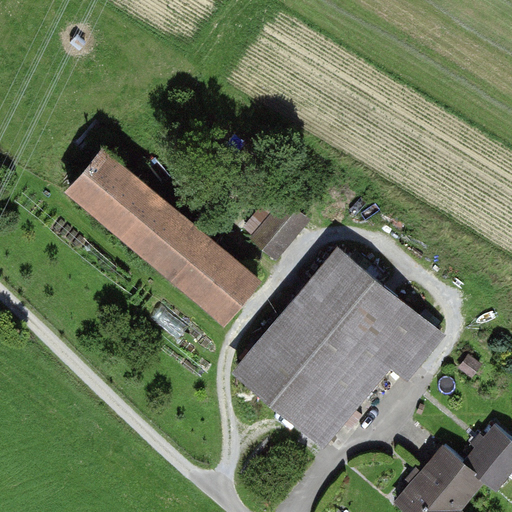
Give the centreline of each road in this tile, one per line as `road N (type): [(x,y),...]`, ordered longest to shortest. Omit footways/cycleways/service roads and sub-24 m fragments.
road 1 (track): [(292,511),(382,406),(425,381),(451,345),(458,316),(448,295),(397,251),(346,228),(319,231),(223,353),(229,458)]
road 2 (track): [(209,486),(0,288)]
